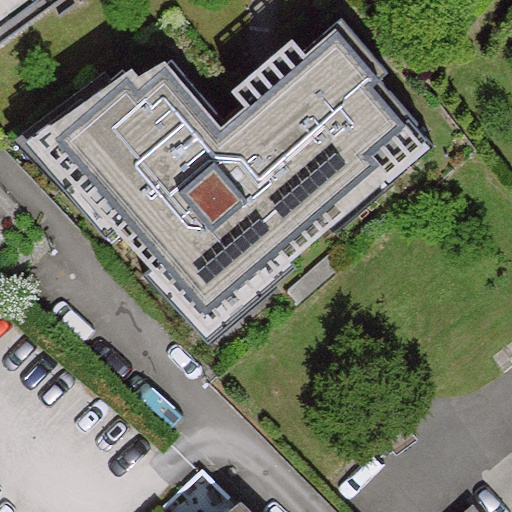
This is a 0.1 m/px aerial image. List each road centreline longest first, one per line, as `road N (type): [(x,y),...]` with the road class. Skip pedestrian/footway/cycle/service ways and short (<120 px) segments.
road 1 (unknown): [(94,511),(0,427)]
road 2 (unknown): [(234,438),(136,511)]
